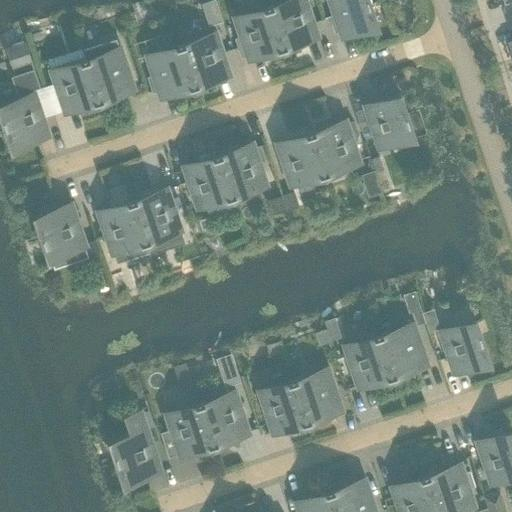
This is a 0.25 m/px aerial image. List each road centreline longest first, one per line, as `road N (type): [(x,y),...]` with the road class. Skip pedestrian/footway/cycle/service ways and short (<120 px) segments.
road 1 (residential): [(455,36),(49,170)]
road 2 (residential): [(511,388),(160,507)]
road 3 (residential): [(511,207),(455,36)]
